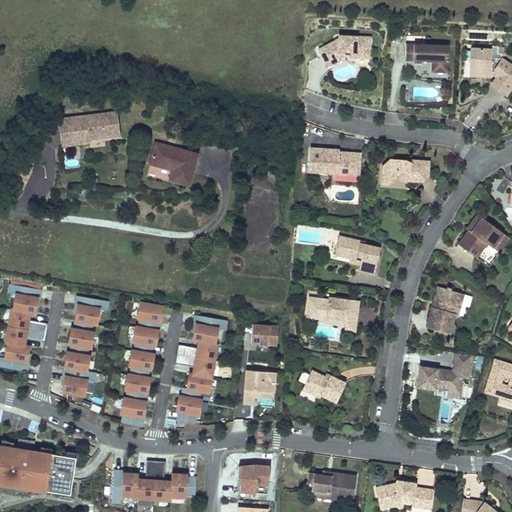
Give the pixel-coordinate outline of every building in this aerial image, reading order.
[(366,51),(367,31),(336,30),(336,33),(315,44),(324,60),(335,54),(342,50),(352,51),(366,51)] [(450,40),(407,39),(406,62),(433,63),(432,67),(448,68),(450,40)] [(511,61),(501,55),(492,54),(492,45),(471,44),(470,62),(481,62),(480,73),(491,73),(491,69),(494,69),(494,72),(497,74),(492,81),(507,91),(511,83),(511,61)] [(481,62),(470,62),(470,72),(480,73),(481,62)] [(122,133),(120,110),(61,117),(63,137),(81,134),(82,142),(92,141),(91,133),(106,131),(106,135),(122,133)] [(82,142),(81,134),(63,137),(64,144),(82,142)] [(192,149),(149,139),(145,160),(169,165),(166,177),(185,182),(192,149)] [(329,146),(312,144),(310,167),(318,168),(319,160),(335,161),(334,169),(360,171),(361,149),(340,148),(340,146),(329,146)] [(391,156),(383,161),(382,171),(390,165),(391,156)] [(422,178),(429,173),(430,157),(414,156),(414,159),(405,159),(405,156),(391,156),(390,165),(382,171),(391,181),(395,177),(406,178),(406,177),(422,178)] [(334,169),(335,161),(319,160),(318,168),(334,169)] [(391,181),(382,171),(381,184),(391,181)] [(489,236),(501,245),(511,232),(479,208),(469,221),(470,222),(459,236),(478,250),(489,236)] [(360,235),(338,230),(334,249),(350,253),(354,251),(361,252),(359,259),(358,265),(374,269),(380,241),(360,237),(360,235)] [(359,259),(361,252),(354,251),(350,253),(349,257),(359,259)] [(438,281),(432,302),(436,303),(442,283),(438,281)] [(464,289),(451,285),(451,283),(447,282),(447,284),(442,283),(436,303),(432,302),(426,322),(452,330),(455,321),(453,317),(455,309),(458,310),(464,289)] [(35,312),(37,297),(40,297),(40,293),(41,289),(11,283),(9,292),(16,293),(14,308),(30,311),(35,312)] [(359,317),(361,302),(350,301),(351,296),(331,293),(331,296),(311,294),(309,313),(330,315),(330,313),(359,317)] [(97,323),(100,307),(107,308),(109,300),(78,295),(77,299),(77,304),(78,304),(77,313),(76,319),(93,322),(97,323)] [(162,308),(162,305),(141,301),(138,317),(141,317),(139,326),(156,329),(157,320),(160,321),(161,312),(162,308)] [(47,327),(48,322),(28,319),(30,311),(14,308),(12,308),(9,325),(47,331),(47,327)] [(358,327),(359,317),(330,313),(330,315),(329,319),(348,322),(348,326),(358,327)] [(216,342),(218,327),(225,328),(227,319),(196,314),(196,318),(195,323),(197,323),(195,332),(194,337),(194,338),(199,339),(216,342)] [(93,346),(96,331),(92,330),(93,322),(76,319),(74,328),(72,327),(71,335),(70,342),(72,343),(89,346),(93,346)] [(279,324),(253,322),(252,340),(278,342),(279,324)] [(46,336),(47,331),(9,325),(6,341),(8,342),(24,345),(26,337),(31,338),(45,340),(46,336)] [(139,326),(137,325),(134,341),(137,341),(135,349),(152,352),(153,344),(156,345),(157,337),(158,329),(156,329),(139,326)] [(215,359),(218,342),(216,342),(199,339),(198,347),(192,346),(179,344),(178,348),(177,352),(215,359)] [(27,361),(29,346),(30,346),(24,345),(8,342),(6,357),(0,355),(0,364),(27,370),(28,365),(29,361),(27,361)] [(88,354),(89,346),(72,343),(71,351),(68,351),(67,358),(65,366),(89,370),(92,355),(88,354)] [(454,355),(472,358),(473,351),(456,348),(454,355)] [(135,349),(133,349),(130,364),(132,365),(131,373),(147,376),(149,368),(151,368),(153,360),(154,353),(152,352),(135,349)] [(212,376),(215,359),(177,352),(177,357),(176,362),(191,364),(195,365),(194,372),(212,376)] [(437,364),(420,361),(417,382),(447,386),(459,388),(461,372),(469,373),(472,358),(454,355),(453,366),(442,365),(442,367),(437,366),(437,364)] [(511,360),(495,355),(484,387),(511,395),(511,360)] [(86,394),(88,379),(95,380),(96,372),(89,370),(65,366),(64,375),(66,375),(64,384),(64,387),(63,391),(86,394)] [(277,369),(247,367),(246,387),(276,389),(277,369)] [(343,397),(351,379),(332,370),(330,374),(316,368),(308,386),(325,394),(327,390),(343,397)] [(209,391),(212,376),(194,372),(190,372),(190,373),(189,380),(187,387),(184,386),(182,395),(199,398),(200,389),(209,391)] [(131,373),(129,373),(126,388),(128,388),(127,397),(143,400),(145,392),(147,392),(149,384),(150,376),(147,376),(131,373)] [(199,413),(201,398),(199,398),(182,395),(180,394),(178,402),(177,410),(180,410),(178,419),(195,422),(196,413),(199,413)] [(127,397),(124,397),(122,412),(124,412),(123,421),(139,424),(141,415),(143,416),(145,407),(145,404),(146,400),(143,400),(127,397)] [(511,401),(499,397),(497,403),(511,408),(511,401)] [(101,407),(93,404),(90,409),(99,413),(101,407)] [(243,404),(243,417),(253,417),(253,404),(243,404)] [(0,482),(70,494),(76,455),(31,448),(32,446),(26,445),(27,439),(18,437),(16,446),(0,443),(0,482)] [(154,496),(155,477),(156,459),(147,458),(146,478),(138,477),(137,493),(137,495),(154,496)] [(171,493),(172,479),(165,478),(164,478),(165,472),(166,460),(156,459),(155,477),(154,496),(171,497),(171,493)] [(256,462),(240,464),(239,479),(242,479),(241,489),(268,491),(270,463),(256,462)] [(131,471),(122,470),(122,469),(114,468),(112,499),(121,499),(122,492),(137,493),(138,477),(139,471),(131,471)] [(321,470),(307,468),(306,479),(311,479),(310,486),(328,488),(332,497),(342,498),(343,492),(352,493),(355,471),(332,468),(331,471),(321,470)] [(195,492),(197,475),(188,475),(188,472),(173,471),(172,479),(171,493),(187,494),(187,491),(195,492)] [(429,503),(432,484),(413,481),(414,477),(395,474),(394,478),(375,480),(377,495),(392,493),(403,494),(411,496),(410,500),(429,503)] [(328,488),(310,486),(309,493),(332,497),(328,488)] [(391,499),(402,501),(403,494),(392,493),(377,495),(377,501),(391,499)] [(459,511),(462,511),(501,511),(484,497),(483,498),(481,497),(462,494),(459,511)]
